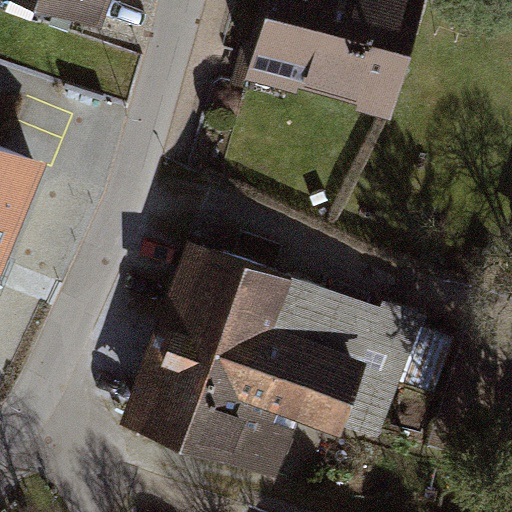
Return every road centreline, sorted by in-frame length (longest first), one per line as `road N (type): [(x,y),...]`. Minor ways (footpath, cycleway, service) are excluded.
road 1 (residential): [(0,449),(45,384),(116,179),(163,0)]
road 2 (track): [(45,384),(76,511)]
